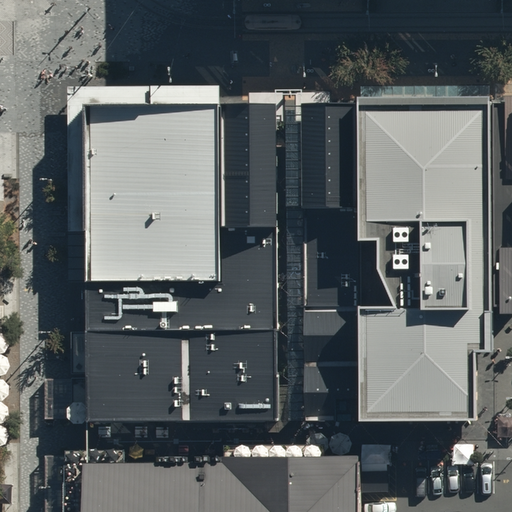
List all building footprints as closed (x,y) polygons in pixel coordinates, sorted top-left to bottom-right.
[(496,297),(511,296),(511,104),(493,105),(496,297)] [(362,358),(363,424),(490,422),(489,357),(497,357),(496,297),(493,105),(358,107),(360,204),(360,230),(361,298),(361,304),(362,358)] [(343,425),(363,424),(362,358),(361,304),(361,298),(360,230),(360,204),(358,107),(298,109),(300,205),(302,304),(302,358),(303,425),(343,425)] [(228,112),(217,112),(219,221),(220,273),(88,274),(88,310),(89,327),(273,325),(271,220),(270,111),(228,112)] [(217,112),(87,113),(88,274),(220,273),(219,221),(217,112)] [(273,325),(89,327),(91,428),(141,427),(274,426),(273,325)] [(358,511),(358,472),(358,457),(343,458),(286,458),(281,458),(275,458),(259,459),(236,459),(188,459),(161,460),(92,461),(92,511),(358,511)] [(92,511),(92,461),(48,461),(47,511),(92,511)]
